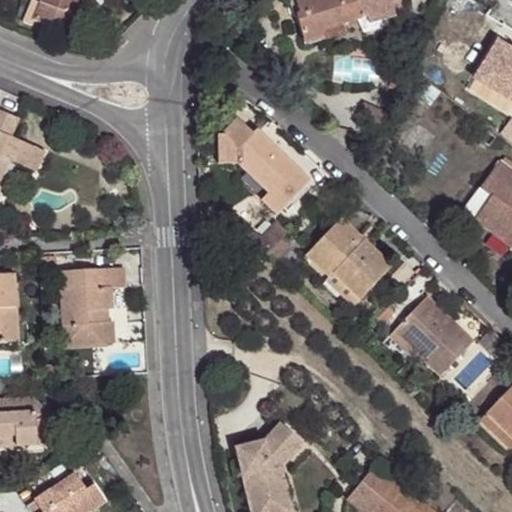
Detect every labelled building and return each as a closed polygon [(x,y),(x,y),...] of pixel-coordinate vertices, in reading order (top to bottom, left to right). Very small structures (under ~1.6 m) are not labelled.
[(41,0),(40,3),(65,14),(74,17),(81,0),(41,0)] [(285,0),(288,8),(296,5),(300,17),(297,18),(304,45),(321,39),(319,33),(343,25),(370,17),(372,25),(395,18),(389,0),(285,0)] [(40,3),(33,20),(58,30),(65,14),(40,3)] [(347,37),(343,25),(319,33),(321,39),(322,44),(347,37)] [(443,92),(454,77),(440,67),(429,83),(443,92)] [(393,78),(388,88),(394,91),(399,82),(393,78)] [(0,180),(8,162),(36,173),(44,152),(10,139),(18,120),(0,112),(0,180)] [(262,201),(278,216),(309,183),(293,167),(266,142),(263,145),(238,121),(222,137),(217,137),(218,165),(237,164),(247,173),(251,169),(273,189),(262,201)] [(474,220),(511,247),(511,169),(500,161),(480,189),(491,198),(474,220)] [(333,276),(361,301),(391,268),(340,220),(307,257),(330,278),(333,276)] [(267,255),(273,262),(287,247),(280,242),(267,255)] [(60,273),(64,349),(105,347),(105,344),(103,310),(108,310),(112,310),(111,289),(124,289),(123,269),(60,273)] [(0,275),(0,344),(18,343),(14,275),(0,275)] [(330,278),(326,282),(353,309),(361,301),(333,276),(330,278)] [(474,343),(454,324),(451,327),(435,312),(438,308),(427,298),(394,333),(416,355),(440,378),(474,343)] [(374,316),(378,319),(387,309),(383,306),(374,316)] [(378,319),(375,323),(382,329),(396,314),(389,308),(387,309),(378,319)] [(438,308),(435,312),(451,327),(454,324),(438,308)] [(108,310),(103,310),(105,344),(114,343),(113,323),(108,324),(108,310)] [(394,333),(390,337),(412,359),(416,355),(394,333)] [(511,349),(506,344),(498,352),(509,361),(511,357),(511,349)] [(511,387),(486,414),(511,439),(511,387)] [(0,437),(15,437),(16,447),(46,445),(48,445),(49,444),(50,444),(51,443),(52,441),(50,420),(33,399),(0,400),(0,437)] [(511,439),(486,414),(480,420),(511,450),(511,448),(511,439)] [(263,443),(236,449),(251,511),(280,511),(270,469),(280,467),(300,443),(279,423),(263,443)] [(0,437),(0,448),(16,447),(15,437),(0,437)] [(62,462),(50,470),(56,480),(68,472),(62,462)] [(433,511),(375,465),(346,501),(360,511),(433,511)] [(270,469),(280,511),(291,511),(280,467),(270,469)] [(27,507),(30,511),(90,511),(106,502),(94,485),(86,491),(75,475),(27,507)]
